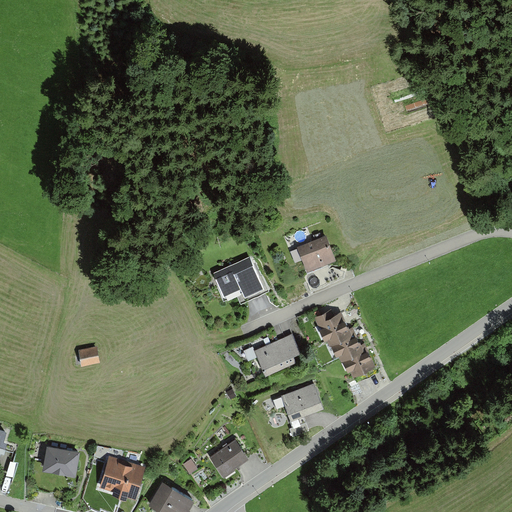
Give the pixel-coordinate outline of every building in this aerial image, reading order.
[(340,259),(331,236),(303,248),(312,271),(340,259)] [(267,290),(252,257),(218,273),(230,299),(247,291),(250,298),(267,290)] [(344,308),(319,318),(334,347),(340,346),(347,362),(352,361),(362,382),(385,372),(376,352),(371,350),(365,335),(358,336),(354,320),(344,308)] [(292,338),(259,352),(271,376),(303,361),(292,338)] [(104,362),(102,346),(84,349),(86,365),(104,362)] [(326,408),(318,385),(286,397),(295,420),(326,408)] [(0,456),(3,458),(6,449),(10,450),(13,441),(10,440),(10,431),(0,428),(0,456)] [(252,460),(239,442),(217,457),(229,476),(252,460)] [(84,451),(52,445),(47,469),(80,475),(84,451)] [(150,467),(113,457),(105,486),(141,497),(150,467)] [(185,462),(192,471),(199,466),(193,457),(185,462)] [(191,511),(198,499),(166,481),(153,504),(168,511),(191,511)]
